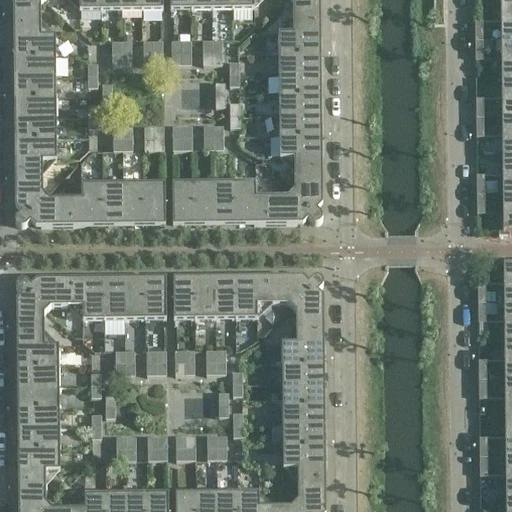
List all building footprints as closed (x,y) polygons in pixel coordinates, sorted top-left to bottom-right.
[(41,40),(41,8),(44,5),(39,0),(12,0),(13,42),(15,42),(15,41),(41,41),(41,40)] [(101,15),(100,0),(80,0),(80,1),(79,1),(79,15),(101,15)] [(121,15),(121,0),(100,0),(101,15),(121,15)] [(142,14),(141,0),(121,0),(121,15),(142,14)] [(163,14),(162,0),(141,0),(142,14),(163,14)] [(191,14),(191,0),(169,0),(170,14),(191,14)] [(212,14),(211,0),(191,0),(191,14),(212,14)] [(232,14),(232,0),(211,0),(212,14),(232,14)] [(232,0),(232,14),(254,13),(253,0),(232,0)] [(320,39),(320,0),(290,0),(289,2),(292,5),(292,37),(292,38),(318,38),(318,39),(320,39)] [(511,5),(500,6),(500,22),(511,22),(511,5)] [(511,43),(511,22),(500,22),(500,44),(511,43)] [(483,44),(483,32),(475,32),(475,44),(483,44)] [(321,58),(320,39),(318,39),(318,38),(292,38),(292,37),(278,37),(278,59),(321,58)] [(56,61),(55,40),(55,39),(41,40),(41,41),(15,41),(15,42),(13,42),(13,61),(56,61)] [(511,43),(500,44),(501,66),(511,65),(511,43)] [(483,56),(483,44),(475,44),(475,56),(483,56)] [(153,58),(153,46),(143,46),(143,58),(153,58)] [(162,58),(162,46),(153,46),(153,58),(162,58)] [(181,58),(181,46),(171,46),(172,58),(181,58)] [(191,58),(191,46),(181,46),(181,58),(191,58)] [(212,58),(212,46),(203,46),(203,58),(212,58)] [(222,58),(222,46),(212,46),(212,58),(222,58)] [(122,59),(122,47),(112,47),(112,59),(122,59)] [(131,59),(131,47),(122,47),(122,59),(131,59)] [(153,70),(153,58),(143,58),(143,70),(153,70)] [(163,70),(162,58),(153,58),(153,70),(163,70)] [(181,70),(181,58),(172,58),(172,70),(181,70)] [(191,70),(191,58),(181,58),(181,70),(191,70)] [(212,70),(212,58),(203,58),(203,70),(212,70)] [(222,70),(222,58),(212,58),(212,70),(222,70)] [(321,79),(321,58),(278,59),(279,79),(321,79)] [(122,71),(122,59),(112,59),(112,71),(122,71)] [(131,71),(131,59),(122,59),(122,71),(131,71)] [(56,81),(56,61),(13,61),(14,82),(56,81)] [(511,82),(511,65),(501,66),(501,83),(511,82)] [(239,80),(239,67),(229,68),(229,80),(239,80)] [(97,81),(97,69),(88,69),(88,81),(97,81)] [(321,99),(321,79),(279,79),(279,100),(321,99)] [(239,91),(239,80),(229,80),(229,92),(239,91)] [(56,102),(56,81),(14,82),(14,102),(56,102)] [(97,93),(97,81),(88,81),(88,93),(97,93)] [(511,82),(501,83),(501,99),(511,99),(511,82)] [(225,100),(225,88),(215,88),(215,100),(225,100)] [(112,101),(111,89),(102,89),(102,101),(112,101)] [(321,120),(321,99),(279,100),(279,120),(321,120)] [(511,120),(511,99),(501,99),(501,121),(511,120)] [(225,112),(225,100),(215,100),(215,112),(225,112)] [(112,113),(112,101),(102,101),(102,113),(112,113)] [(56,122),(56,102),(14,102),(14,123),(56,122)] [(239,121),(239,109),(230,109),(230,121),(239,121)] [(484,122),(483,109),(476,110),(476,122),(484,122)] [(98,122),(97,110),(88,110),(88,122),(98,122)] [(322,140),(321,120),(279,120),(279,141),(322,140)] [(511,120),(501,121),(501,143),(511,142),(511,120)] [(239,133),(239,121),(230,121),(230,133),(239,133)] [(56,143),(56,122),(14,123),(14,143),(56,143)] [(98,134),(98,122),(88,122),(88,134),(98,134)] [(484,134),(484,122),(476,122),(476,134),(484,134)] [(182,143),(182,131),(172,131),(172,144),(182,143)] [(192,143),(191,131),(182,131),(182,143),(192,143)] [(213,143),(213,131),(203,131),(204,143),(213,143)] [(223,143),(223,131),(213,131),(213,143),(223,143)] [(123,144),(122,132),(113,132),(113,144),(123,144)] [(132,144),(132,132),(122,132),(123,144),(132,144)] [(154,144),(154,132),(144,132),(144,144),(154,144)] [(163,144),(163,132),(154,132),(154,144),(163,144)] [(322,159),(322,140),(279,141),(280,162),(294,162),(294,161),(320,161),(320,159),(322,159)] [(511,159),(511,142),(501,143),(502,160),(511,159)] [(57,165),(56,143),(14,143),(14,163),(16,163),(16,164),(42,164),(42,165),(57,165)] [(182,155),(182,143),(172,144),(173,156),(182,155)] [(192,155),(192,143),(182,143),(182,155),(192,155)] [(213,155),(213,143),(204,143),(204,155),(213,155)] [(223,155),(223,143),(213,143),(213,155),(223,155)] [(123,156),(123,144),(113,144),(113,156),(123,156)] [(132,156),(132,144),(123,144),(123,156),(132,156)] [(154,156),(154,144),(144,144),(144,156),(154,156)] [(163,156),(163,144),(154,144),(154,156),(163,156)] [(322,208),(322,160),(322,159),(320,159),(320,161),(294,161),(294,162),(294,194),(291,197),(321,226),(321,225),(322,223),(322,222),(322,221),(322,220),(322,219),(321,218),(317,213),(322,208)] [(511,159),(502,160),(502,176),(511,176),(511,159)] [(43,196),(42,165),(42,164),(16,164),(16,163),(14,163),(15,211),(20,216),(16,220),(16,221),(15,223),(15,224),(15,225),(15,226),(16,227),(16,228),(17,229),(46,200),(43,196)] [(511,197),(511,176),(502,176),(502,198),(511,197)] [(484,198),(484,186),(476,186),(476,198),(484,198)] [(194,230),(193,187),(172,188),(172,230),(194,230)] [(214,229),(214,187),(193,187),(194,230),(214,229)] [(235,229),(234,187),(214,187),(214,229),(235,229)] [(255,227),(255,201),(256,201),(256,187),(234,187),(235,229),(254,229),(254,227),(255,227)] [(103,231),(102,188),(81,188),(81,203),(82,203),(82,229),(84,229),(84,231),(103,231)] [(123,230),(123,188),(102,188),(103,231),(123,230)] [(144,230),(143,188),(123,188),(123,230),(144,230)] [(165,230),(165,207),(165,188),(143,188),(144,230),(165,230)] [(321,226),(291,197),(287,201),(256,201),(255,201),(255,227),(254,227),(254,229),(302,228),(307,223),(312,227),(313,228),(314,228),(316,228),(318,228),(320,227),(321,226)] [(511,197),(502,198),(502,220),(511,219),(511,197)] [(484,210),(484,198),(476,198),(477,210),(484,210)] [(82,229),(82,203),(81,203),(50,203),(46,200),(17,229),(18,230),(20,231),(22,231),(23,231),(25,231),(26,230),(30,226),(35,231),(84,231),(84,229),(82,229)] [(511,237),(511,219),(502,220),(502,237),(511,237)] [(511,267),(503,267),(503,285),(511,284),(511,267)] [(292,312),(321,282),(319,281),(318,280),(316,280),(314,280),(313,281),(312,282),(308,286),(303,280),(254,281),(254,283),(256,283),(256,309),(257,309),(288,309),(292,312)] [(215,324),(215,283),(215,281),(194,282),(194,284),(195,324),(215,324)] [(236,323),(235,283),(235,281),(215,281),(215,283),(215,324),(236,323)] [(256,309),(256,283),(254,283),(254,281),(235,281),(235,283),(236,323),(257,323),(257,309),(256,309)] [(124,325),(124,284),(124,282),(103,283),(103,285),(104,325),(124,325)] [(145,324),(144,284),(144,282),(124,282),(124,284),(124,325),(145,324)] [(166,324),(166,284),(166,282),(144,282),(144,284),(145,324),(166,324)] [(195,324),(194,284),(194,282),(173,282),(173,324),(195,324)] [(324,349),(323,306),(323,300),(318,295),(322,291),(322,290),(323,289),(323,287),(323,285),(322,283),(321,282),(292,312),(295,315),(296,347),(296,348),(322,348),(322,349),(324,349)] [(83,311),(83,285),(85,285),(84,283),(36,283),(31,289),(26,285),(25,284),(24,284),(23,283),(22,283),(20,284),(19,285),(18,285),(47,315),(51,311),(82,311),(83,311)] [(104,325),(103,285),(103,283),(84,283),(85,285),(83,285),(83,311),(82,311),(82,325),(104,325)] [(511,306),(511,284),(503,285),(503,307),(511,306)] [(44,351),(44,350),(44,318),(47,315),(18,285),(17,286),(16,288),(16,289),(16,290),(16,291),(16,292),(16,293),(17,294),(21,298),(16,304),(16,352),(18,352),(18,351),(44,351)] [(485,307),(485,295),(477,295),(478,307),(485,307)] [(511,306),(503,307),(503,328),(511,328),(511,306)] [(486,319),(485,307),(478,307),(478,319),(486,319)] [(324,368),(324,349),(322,349),(322,348),(296,348),(296,347),(282,347),(282,369),(324,368)] [(59,371),(59,350),(59,349),(44,350),(44,351),(18,351),(18,352),(16,352),(17,371),(59,371)] [(138,377),(146,377),(146,353),(138,353),(138,377)] [(156,368),(156,356),(146,356),(147,368),(156,368)] [(166,368),(166,356),(156,356),(156,368),(166,368)] [(184,368),(184,356),(175,356),(175,368),(184,368)] [(194,368),(194,356),(184,356),(184,368),(194,368)] [(216,368),(215,356),(206,356),(206,368),(216,368)] [(225,368),(225,356),(215,356),(216,368),(225,368)] [(125,369),(125,357),(115,357),(115,369),(125,369)] [(134,369),(134,357),(125,357),(125,369),(134,369)] [(156,380),(156,368),(147,368),(147,380),(156,380)] [(166,380),(166,368),(156,368),(156,380),(166,380)] [(184,380),(184,368),(175,368),(175,380),(184,380)] [(194,380),(194,368),(184,368),(184,380),(194,380)] [(216,380),(216,368),(206,368),(206,380),(216,380)] [(225,380),(225,368),(216,368),(216,380),(225,380)] [(324,389),(324,368),(282,369),(282,389),(324,389)] [(125,381),(125,369),(115,369),(115,381),(125,381)] [(135,381),(134,369),(125,369),(125,381),(135,381)] [(59,391),(59,371),(17,371),(17,392),(59,391)] [(486,383),(486,371),(478,372),(478,384),(486,383)] [(242,389),(242,377),(232,378),(233,390),(242,389)] [(100,391),(100,379),(91,379),(91,391),(100,391)] [(486,396),(486,383),(478,384),(479,396),(486,396)] [(242,401),(242,389),(233,390),(233,402),(242,401)] [(324,409),(324,389),(282,389),(282,410),(324,409)] [(59,412),(59,391),(17,392),(17,412),(59,412)] [(100,403),(100,391),(91,391),(91,403),(100,403)] [(228,410),(228,398),(218,398),(218,410),(228,410)] [(115,411),(115,399),(105,399),(105,411),(115,411)] [(325,430),(324,409),(282,410),(282,430),(325,430)] [(228,422),(228,410),(218,410),(219,422),(228,422)] [(115,423),(115,411),(105,411),(105,423),(115,423)] [(59,432),(59,412),(17,412),(17,433),(59,432)] [(242,430),(242,418),(233,419),(233,431),(242,430)] [(101,432),(101,420),(91,420),(91,432),(101,432)] [(242,442),(242,430),(233,431),(233,443),(242,442)] [(325,450),(325,430),(282,430),(283,451),(325,450)] [(60,453),(59,432),(17,433),(17,453),(60,453)] [(101,444),(101,432),(91,432),(92,444),(101,444)] [(185,453),(185,441),(176,441),(176,453),(185,453)] [(195,453),(195,441),(185,441),(185,453),(195,453)] [(216,453),(216,441),(207,441),(207,453),(216,453)] [(226,453),(226,441),(216,441),(216,453),(226,453)] [(126,454),(126,442),(116,442),(116,454),(126,454)] [(135,454),(135,442),(126,442),(126,454),(135,454)] [(157,454),(157,442),(147,442),(147,454),(157,454)] [(167,454),(167,442),(157,442),(157,454),(167,454)] [(487,461),(487,449),(479,449),(479,461),(487,461)] [(325,469),(325,450),(283,451),(283,472),(297,472),(297,471),(323,471),(323,469),(325,469)] [(60,475),(60,453),(17,453),(18,473),(20,472),(20,474),(46,474),(46,475),(60,475)] [(185,465),(185,453),(176,453),(176,465),(185,465)] [(195,465),(195,453),(185,453),(185,465),(195,465)] [(217,465),(216,453),(207,453),(207,465),(217,465)] [(226,465),(226,453),(216,453),(217,465),(226,465)] [(126,466),(126,454),(116,454),(116,466),(126,466)] [(136,466),(135,454),(126,454),(126,466),(136,466)] [(157,466),(157,454),(147,454),(148,466),(157,466)] [(167,466),(167,454),(157,454),(157,466),(167,466)] [(487,473),(487,461),(479,461),(479,473),(487,473)] [(325,511),(325,470),(325,469),(323,469),(323,471),(297,471),(297,472),(298,504),(294,507),(299,511),(325,511)] [(46,506),(46,475),(46,474),(20,474),(20,472),(18,473),(18,511),(46,511),(49,509),(46,506)] [(196,511),(196,497),(175,497),(175,511),(196,511)] [(217,511),(217,497),(196,497),(196,511),(217,511)] [(237,511),(237,497),(217,497),(217,511),(237,511)] [(258,511),(259,511),(259,497),(237,497),(237,511),(258,511)] [(105,511),(106,498),(84,498),(84,511),(105,511)] [(126,511),(126,498),(106,498),(105,511),(126,511)] [(146,511),(147,498),(126,498),(126,511),(146,511)] [(168,511),(168,498),(147,498),(146,511),(168,511)]
